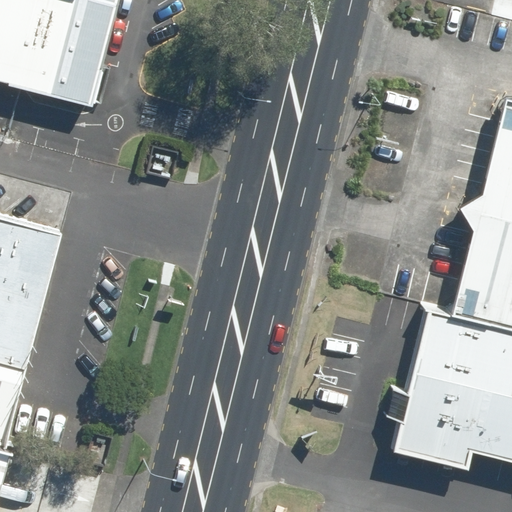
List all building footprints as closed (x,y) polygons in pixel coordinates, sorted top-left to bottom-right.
[(0,0),(0,75),(89,99),(114,0),(0,0)] [(511,97),(496,94),(445,307),(511,324),(511,97)] [(0,356),(28,364),(64,227),(0,210),(0,356)] [(465,439),(511,451),(511,324),(445,307),(423,302),(388,440),(460,458),(465,439)] [(0,437),(9,440),(28,364),(0,356),(0,437)] [(0,475),(9,440),(0,437),(0,475)]
